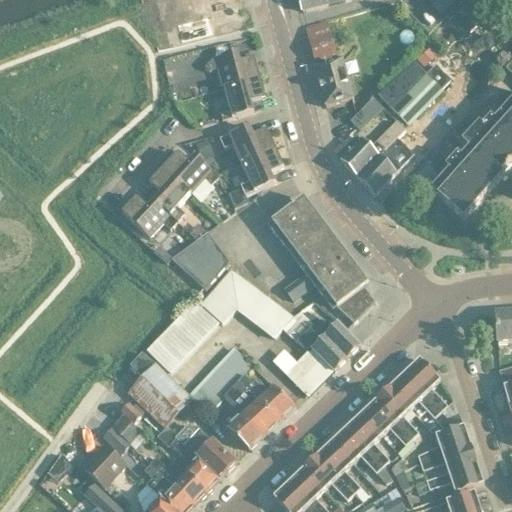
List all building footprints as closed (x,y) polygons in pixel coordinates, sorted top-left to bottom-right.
[(326,0),(299,0),(303,12),(328,7),(326,0)] [(458,0),(424,0),(441,17),(458,0)] [(327,23),(308,29),(305,29),(315,65),(337,59),(327,23)] [(260,80),(255,60),(240,64),(237,55),(212,61),(206,69),(210,74),(218,72),(223,90),(260,80)] [(344,61),(316,69),(326,108),(354,101),(344,61)] [(449,173),(432,192),(464,222),(511,168),(511,62),(483,95),(493,105),(476,124),(469,118),(452,137),(469,152),(462,161),(458,157),(446,170),(449,173)] [(378,97),(394,113),(428,78),(415,63),(378,97)] [(428,78),(394,113),(410,128),(452,84),(437,69),(428,78)] [(260,80),(223,90),(228,109),(220,111),(223,123),(253,115),(251,105),(265,101),(260,80)] [(363,141),(341,163),(358,181),(398,141),(405,133),(397,124),(371,150),(363,141)] [(249,128),(220,141),(225,152),(234,148),(242,166),(276,151),(267,131),(253,138),(249,128)] [(404,148),(398,141),(358,181),(375,198),(401,173),(390,161),(404,148)] [(276,151),(242,166),(250,184),(241,188),(245,198),(274,185),(270,176),(284,170),(276,151)] [(189,165),(178,154),(163,171),(190,196),(205,180),(212,186),(219,179),(196,157),(189,165)] [(442,166),(434,158),(429,154),(411,173),(426,187),(438,174),(436,173),(442,166)] [(190,196),(163,171),(150,185),(161,196),(154,203),(178,225),(186,216),(178,209),(190,196)] [(137,200),(122,216),(150,239),(163,225),(171,232),(178,225),(154,203),(148,210),(137,200)] [(273,225),(269,228),(283,248),(319,221),(304,200),(272,224),(273,225)] [(229,218),(209,230),(217,243),(237,231),(229,218)] [(319,221),(283,248),(293,261),(329,234),(319,221)] [(329,234),(293,261),(303,273),(339,246),(329,234)] [(205,293),(230,266),(208,235),(171,262),(205,293)] [(339,246),(303,273),(312,286),(348,259),(339,246)] [(348,259),(312,286),(322,299),(358,272),(348,259)] [(358,272),(322,299),(332,313),(329,316),(331,318),(339,325),(347,333),(355,324),(374,304),(364,290),(369,286),(358,272)] [(197,303),(148,354),(170,376),(220,324),(223,327),(238,311),(275,340),(282,331),(297,345),(298,343),(309,354),(298,365),(286,376),(308,398),(334,373),(334,374),(347,361),(314,327),(304,317),(301,313),(293,318),(269,298),(267,299),(234,273),(204,308),(197,303)] [(304,278),(286,292),(293,302),(311,289),(304,278)] [(307,313),(304,317),(314,327),(347,361),(361,347),(347,333),(339,325),(332,331),(322,321),(321,322),(307,313)] [(511,344),(511,313),(496,315),(498,345),(511,344)] [(223,398),(244,377),(253,368),(236,351),(191,399),(196,405),(207,416),(209,413),(212,416),(224,404),(223,403),(226,401),(223,398)] [(432,391),(440,384),(420,361),(405,375),(454,427),(463,424),(458,413),(454,403),(448,408),(439,398),(432,391)] [(196,405),(191,399),(156,366),(128,395),(169,434),(196,405)] [(511,368),(499,372),(503,384),(511,381),(511,368)] [(454,427),(405,375),(391,389),(411,410),(419,403),(444,430),(454,427)] [(246,379),(241,385),(245,389),(280,424),(296,409),(272,388),(264,396),(246,379)] [(245,389),(241,385),(226,400),(235,409),(265,438),(280,424),(245,389)] [(391,389),(376,403),(412,441),(418,448),(424,442),(410,426),(403,418),(411,410),(391,389)] [(376,403),(361,417),(382,438),(389,431),(405,448),(412,441),(376,403)] [(121,414),(123,417),(134,426),(142,417),(129,405),(121,414)] [(235,409),(230,415),(220,424),(250,452),(265,438),(235,409)] [(134,426),(123,417),(112,429),(131,446),(142,434),(134,426)] [(361,417),(347,430),(383,469),(390,462),(374,445),(382,438),(361,417)] [(429,452),(430,454),(418,458),(420,465),(471,448),(464,428),(436,438),(440,448),(429,452)] [(121,457),(130,447),(112,430),(103,440),(121,457)] [(347,430),(332,444),(353,466),(360,458),(368,467),(376,475),(383,469),(347,430)] [(237,464),(215,443),(213,446),(201,434),(185,452),(220,483),(237,464)] [(220,483),(185,452),(176,443),(170,449),(183,462),(177,469),(207,496),(220,483)] [(353,466),(332,444),(317,458),(354,497),(361,490),(345,473),(353,466)] [(105,491),(127,467),(105,447),(83,471),(105,491)] [(477,467),(471,448),(420,465),(423,473),(445,466),(449,476),(449,477),(477,467)] [(317,458),(303,472),(323,494),(332,486),(339,494),(348,503),(354,497),(317,458)] [(156,461),(150,468),(195,509),(207,496),(177,469),(171,476),(156,461)] [(394,477),(408,471),(401,461),(392,469),(392,470),(392,471),(392,472),(392,473),(394,477)] [(449,476),(438,480),(415,487),(418,495),(451,485),(455,496),(484,486),(477,467),(449,477),(449,476)] [(150,468),(144,474),(164,491),(158,499),(172,511),(191,511),(195,509),(150,468)] [(303,472),(288,486),(312,511),(327,511),(316,500),(323,494),(303,472)] [(68,498),(76,486),(65,478),(57,490),(68,498)] [(121,511),(94,486),(84,497),(100,511),(121,511)] [(312,511),(288,486),(273,499),(285,511),(312,511)] [(403,511),(406,511),(399,499),(401,498),(396,490),(359,511),(377,511),(383,509),(385,511),(403,511)] [(448,511),(480,511),(475,494),(446,504),(448,511)] [(158,499),(159,500),(148,511),(172,511),(158,499)]
